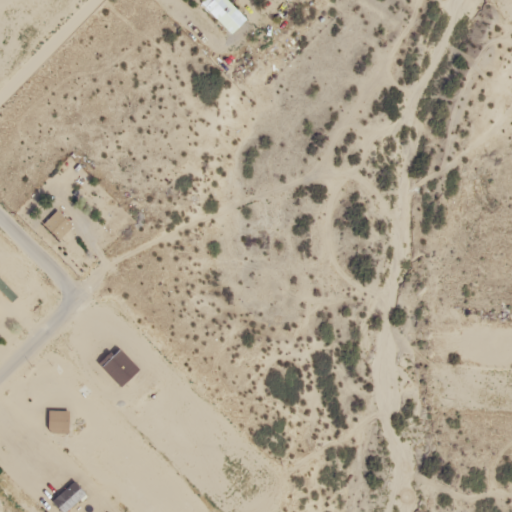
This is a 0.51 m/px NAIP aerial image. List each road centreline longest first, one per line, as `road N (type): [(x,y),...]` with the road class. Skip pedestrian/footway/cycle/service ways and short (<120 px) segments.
road 1 (residential): [(0,382),(77,301),(0,217)]
road 2 (residential): [(0,104),(102,0)]
